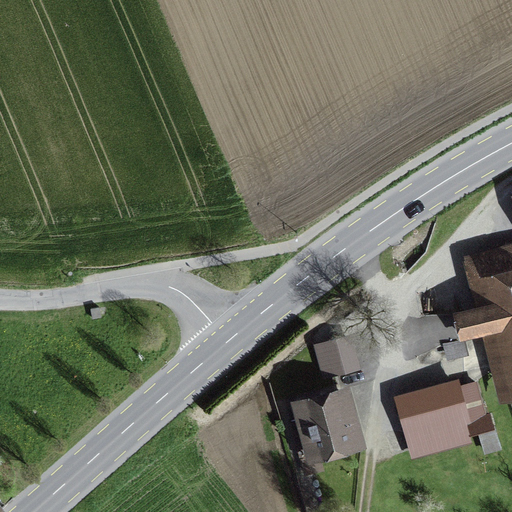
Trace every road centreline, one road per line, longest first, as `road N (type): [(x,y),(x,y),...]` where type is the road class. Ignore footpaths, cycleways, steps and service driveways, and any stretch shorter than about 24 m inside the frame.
road 1 (primary): [(226,341),(382,221),(511,142)]
road 2 (primary): [(33,511),(226,341)]
road 3 (unclassified): [(0,299),(165,286),(193,301),(226,341)]
